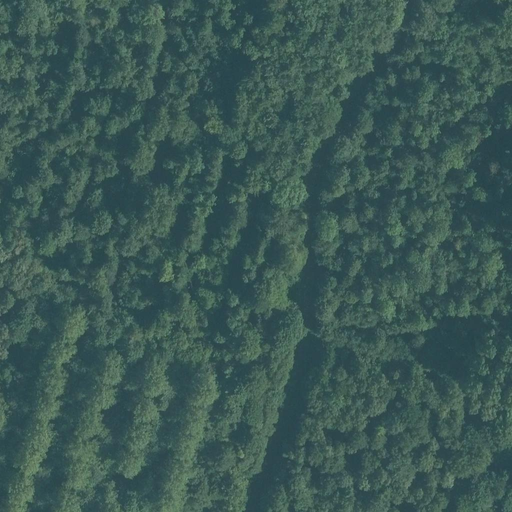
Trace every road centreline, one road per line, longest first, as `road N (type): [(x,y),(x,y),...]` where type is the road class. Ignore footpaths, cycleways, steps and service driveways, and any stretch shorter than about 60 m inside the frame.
road 1 (track): [(250,511),(307,331),(314,177),(332,131),(417,0)]
road 2 (track): [(511,396),(307,331)]
